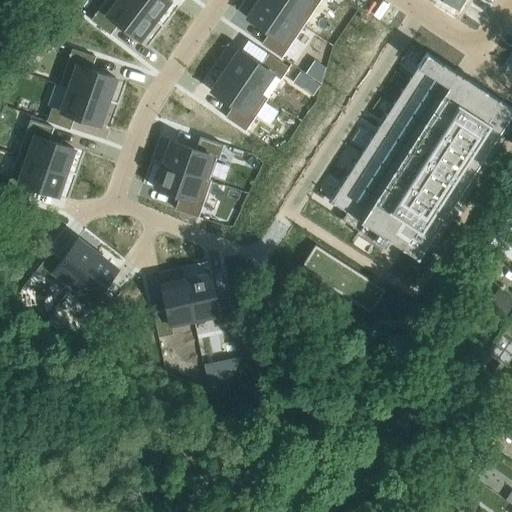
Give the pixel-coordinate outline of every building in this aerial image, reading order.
[(129,0),(105,0),(91,19),(110,34),(118,23),(139,40),(155,20),(129,0)] [(129,0),(155,20),(169,0),(129,0)] [(266,0),(258,0),(247,17),(269,32),(261,43),(282,57),(303,25),(266,0)] [(266,0),(303,25),(320,0),(266,0)] [(72,48),(59,85),(68,88),(68,87),(108,101),(116,77),(91,69),(95,56),(72,48)] [(239,49),(225,69),(259,93),(260,92),(272,73),(280,79),(289,66),(268,53),(261,64),(239,49)] [(418,258),(503,125),(511,111),(511,106),(486,91),(487,90),(456,70),(455,71),(427,52),(330,201),(346,211),(342,219),(358,230),(356,234),(379,248),(381,245),(385,247),(389,239),(418,258)] [(299,98),(325,112),(344,76),(318,62),(299,98)] [(225,69),(211,90),(233,105),(225,116),(246,130),(268,97),(260,92),(259,93),(225,69)] [(301,71),(293,82),(300,87),(307,76),(301,71)] [(52,106),(47,120),(70,129),(74,116),(100,125),(108,101),(68,87),(68,88),(61,110),(52,106)] [(30,119),(18,155),(66,172),(74,148),(49,140),(53,127),(30,119)] [(171,140),(162,163),(209,179),(216,157),(219,158),(223,144),(200,136),(196,149),(171,140)] [(18,155),(5,191),(28,199),(33,187),(58,196),(66,172),(18,155)] [(162,163),(154,187),(179,196),(175,208),(198,217),(211,179),(209,179),(162,163)] [(490,244),(511,259),(511,218),(509,217),(490,244)] [(51,250),(36,270),(66,293),(98,253),(78,238),(62,258),(51,250)] [(315,244),(300,268),(371,314),(386,290),(315,244)] [(98,253),(66,293),(97,317),(112,297),(101,289),(117,268),(98,253)] [(210,273),(185,278),(194,319),(217,314),(219,324),(233,320),(228,296),(215,299),(210,273)] [(166,310),(153,312),(158,336),(173,333),(171,324),(194,319),(185,278),(161,284),(166,310)] [(511,298),(498,288),(486,304),(502,316),(511,303),(511,298)] [(511,421),(501,415),(492,428),(511,441),(511,421)] [(435,511),(441,505),(435,500),(425,511),(435,511)]
